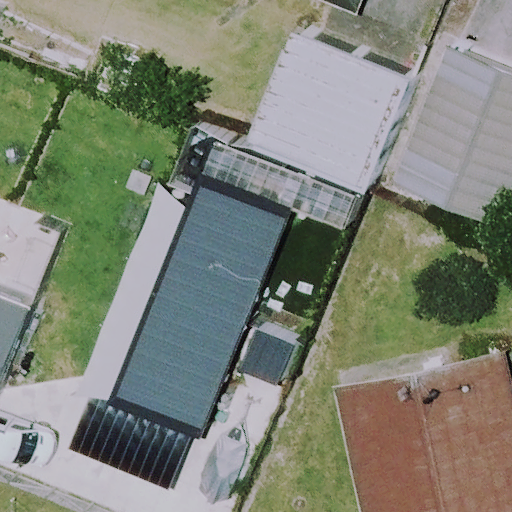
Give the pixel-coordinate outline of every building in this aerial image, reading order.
[(13,0),(0,0),(0,55),(12,60),(33,8),(13,0)] [(429,73),(314,25),(293,77),(227,50),(202,112),(382,187),(429,73)] [(172,55),(113,28),(86,88),(146,115),(172,55)] [(511,52),(468,35),(411,180),(511,220),(511,52)] [(47,304),(0,285),(0,419),(1,420),(47,304)] [(511,511),(511,357),(362,386),(385,511),(511,511)]
